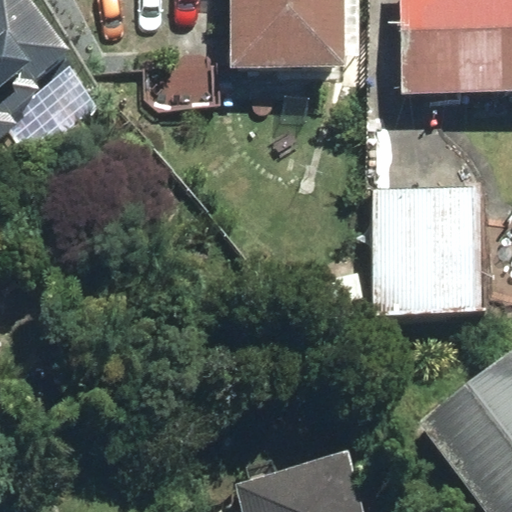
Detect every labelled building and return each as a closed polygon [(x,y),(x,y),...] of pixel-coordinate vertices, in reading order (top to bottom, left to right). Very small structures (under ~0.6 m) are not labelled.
[(338,92),(340,0),(229,0),(227,89),(338,92)] [(511,0),(394,0),(396,106),(511,104),(511,0)] [(0,94),(35,71),(15,41),(0,50),(0,94)] [(473,198),(374,196),(371,329),(470,331),(473,198)] [(511,511),(511,369),(500,353),(403,413),(476,511),(511,511)] [(0,458),(18,441),(0,422),(0,458)] [(405,511),(394,458),(215,496),(218,511),(405,511)]
